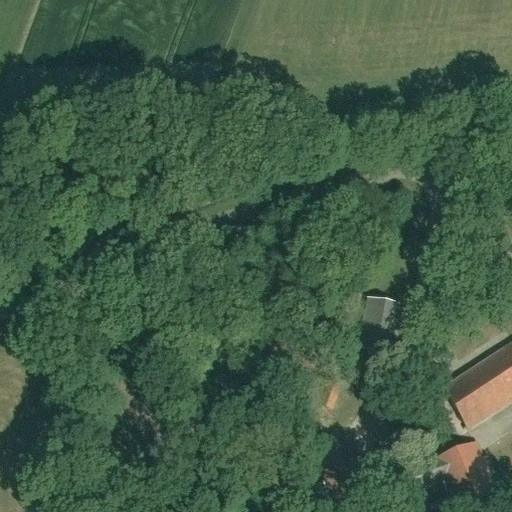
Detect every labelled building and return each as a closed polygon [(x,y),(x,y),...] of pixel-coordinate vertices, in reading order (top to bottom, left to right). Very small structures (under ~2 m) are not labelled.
[(403,308),(365,301),(355,352),(393,359),(403,308)] [(511,347),(442,393),(468,432),(511,403),(511,347)] [(332,412),(335,405),(336,400),(338,400),(342,387),(332,384),(320,407),(325,410),(332,412)] [(365,489),(346,443),(316,456),(335,501),(365,489)] [(453,511),(464,511),(498,499),(477,446),(388,480),(399,511),(417,511),(449,500),(453,511)]
